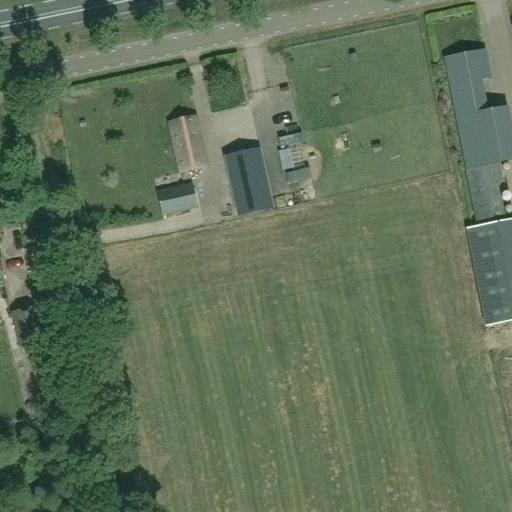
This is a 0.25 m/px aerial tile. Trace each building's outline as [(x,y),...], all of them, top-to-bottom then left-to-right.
[(464,55),(444,59),(450,89),(482,82),(490,80),(484,50),(464,55)] [(181,173),(207,168),(195,116),(170,122),(181,173)] [(273,209),(260,150),(225,158),(238,217),(273,209)] [(296,150),(286,151),(288,172),(299,171),(296,150)] [(282,183),(282,197),(296,197),(296,183),(282,183)] [(191,185),(157,193),(162,216),(196,208),(191,185)] [(511,279),(511,217),(486,223),(490,247),(505,244),(511,279)] [(36,309),(14,314),(21,347),(43,343),(36,309)] [(53,382),(47,356),(31,360),(37,386),(53,382)]
